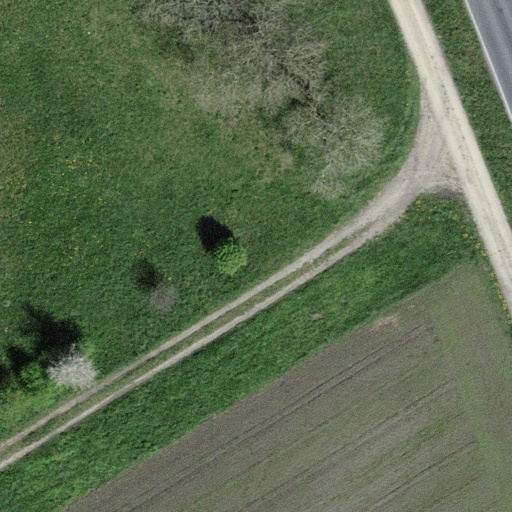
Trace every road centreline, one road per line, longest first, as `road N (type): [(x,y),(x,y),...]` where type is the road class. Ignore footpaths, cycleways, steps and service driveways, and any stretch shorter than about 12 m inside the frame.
road 1 (track): [(0,447),(466,175)]
road 2 (track): [(466,175),(391,0)]
road 3 (track): [(511,302),(466,175)]
